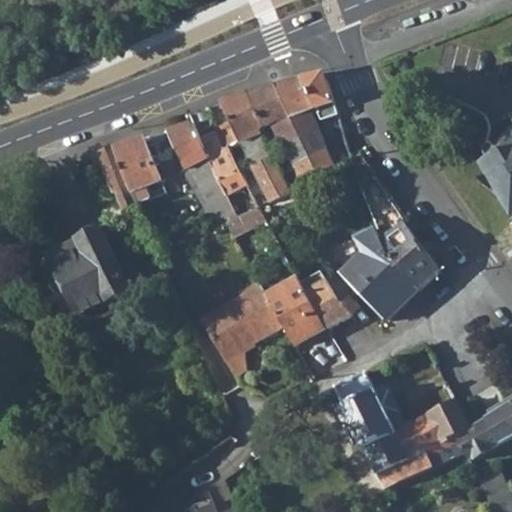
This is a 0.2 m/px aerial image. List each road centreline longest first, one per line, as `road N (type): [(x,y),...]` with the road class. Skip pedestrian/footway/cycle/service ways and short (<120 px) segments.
road 1 (secondary): [(0,146),(330,14)]
road 2 (residential): [(330,14),(367,106),(511,306)]
